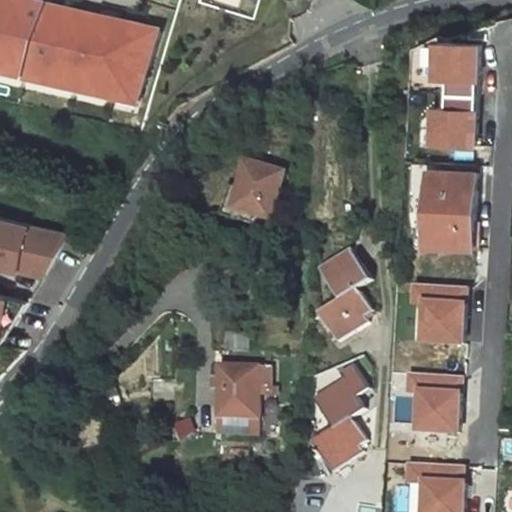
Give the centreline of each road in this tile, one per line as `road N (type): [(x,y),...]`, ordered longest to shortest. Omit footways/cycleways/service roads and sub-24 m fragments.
road 1 (unclassified): [(348,30),(207,100),(142,183),(61,326),(0,399)]
road 2 (unknown): [(479,453),(511,83)]
road 3 (unclassified): [(468,0),(348,30)]
